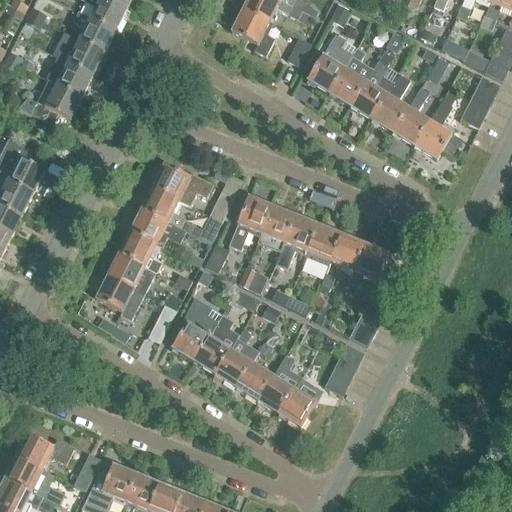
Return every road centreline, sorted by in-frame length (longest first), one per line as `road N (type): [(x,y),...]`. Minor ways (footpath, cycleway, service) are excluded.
road 1 (residential): [(417,207),(353,197),(132,105)]
road 2 (residential): [(417,207),(163,44)]
road 3 (residential): [(0,369),(132,105)]
road 4 (residential): [(334,502),(340,474),(463,238)]
